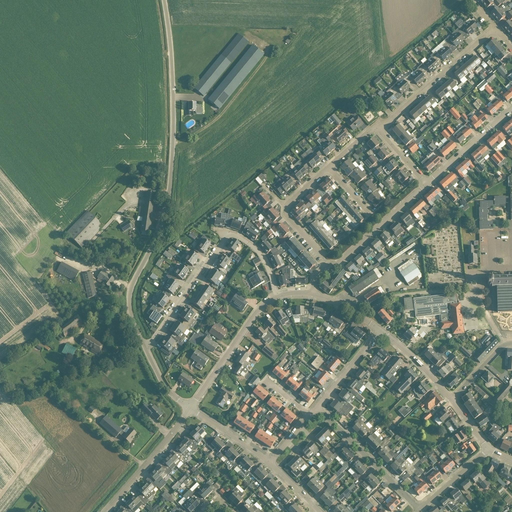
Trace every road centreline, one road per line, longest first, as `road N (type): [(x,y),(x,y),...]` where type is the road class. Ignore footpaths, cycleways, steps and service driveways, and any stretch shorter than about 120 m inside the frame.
road 1 (unclassified): [(143,344),(130,286),(161,222),(171,162),(163,0)]
road 2 (residential): [(277,296),(260,254),(228,234),(143,344)]
road 3 (residential): [(375,125),(494,27)]
road 4 (unclassified): [(277,296),(260,307),(190,409)]
road 5 (residential): [(418,509),(317,407)]
road 6 (unclassified): [(105,511),(190,409)]
road 7 (residential): [(427,184),(328,264)]
